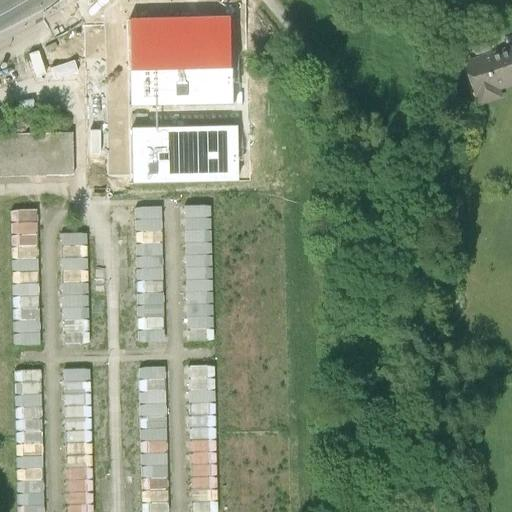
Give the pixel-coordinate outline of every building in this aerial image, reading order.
[(113,9),(116,85),(131,84),(131,69),(233,66),(231,6),(223,6),(202,7),(176,7),(151,8),(125,9),(113,9)] [(511,62),(511,63),(507,52),(468,64),(480,103),(500,97),(496,86),(511,80),(511,62)] [(116,85),(117,124),(235,121),(233,66),(131,69),(131,84),(116,85)] [(125,128),(127,182),(246,177),(244,123),(125,128)] [(74,131),(0,133),(0,175),(76,173),(74,131)] [(212,341),(209,206),(184,207),(187,342),(212,341)] [(163,344),(159,208),(134,209),(137,344),(163,344)] [(39,346),(36,211),(10,212),(14,347),(39,346)] [(87,345),(85,234),(60,235),(62,346),(87,345)] [(216,511),(213,366),(187,367),(191,511),(216,511)] [(167,511),(163,368),(138,369),(142,511),(167,511)] [(93,511),(89,369),(64,370),(67,511),(93,511)] [(43,511),(40,371),(14,372),(18,511),(43,511)]
